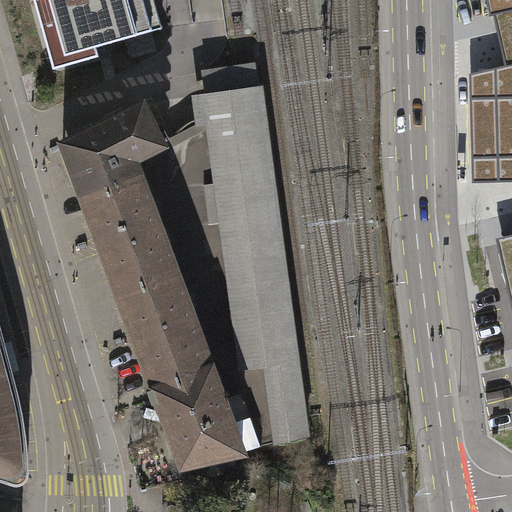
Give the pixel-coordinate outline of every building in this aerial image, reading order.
[(31,0),(50,66),(97,53),(95,43),(159,25),(151,0),(31,0)] [(511,0),(486,0),(490,15),(511,9),(511,0)] [(240,449),(304,433),(258,87),(201,94),(238,367),(264,364),(268,385),(262,385),(222,399),(240,449)] [(60,139),(82,195),(138,174),(132,156),(162,142),(138,101),(60,139)] [(82,195),(117,291),(174,270),(138,174),(82,195)] [(209,366),(174,270),(117,291),(152,387),(209,366)] [(0,477),(14,483),(18,483),(21,481),(23,479),(27,474),(26,463),(25,446),(22,424),(18,399),(0,328),(0,477)] [(222,399),(209,366),(152,387),(147,388),(152,400),(158,399),(182,461),(240,449),(222,399)] [(174,500),(171,499),(168,499),(165,501),(163,503),(161,507),(161,510),(162,511),(178,511),(179,511),(180,508),(179,504),(177,502),(174,500)]
